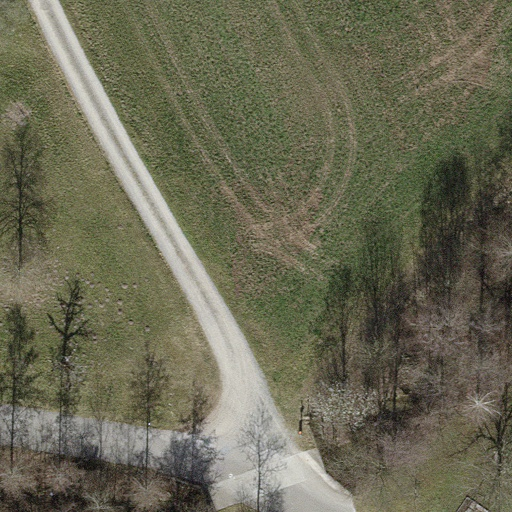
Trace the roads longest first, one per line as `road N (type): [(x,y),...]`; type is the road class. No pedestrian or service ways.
road 1 (track): [(42,0),(227,375),(251,471)]
road 2 (track): [(511,171),(473,199),(280,412),(251,471)]
road 3 (residential): [(0,420),(98,433),(251,471),(330,511)]
